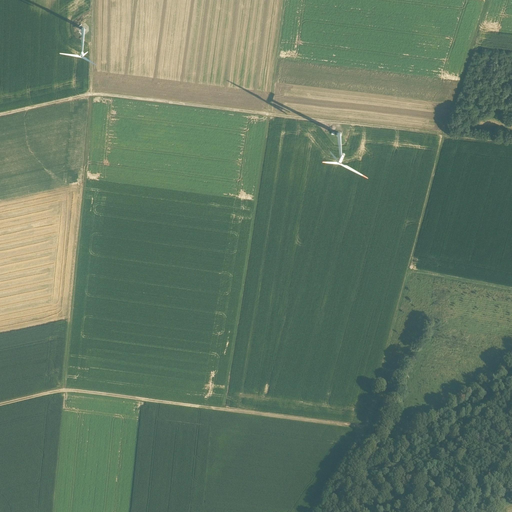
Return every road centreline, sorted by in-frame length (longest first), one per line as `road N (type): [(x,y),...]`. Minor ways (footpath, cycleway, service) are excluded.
road 1 (track): [(226,412),(286,0)]
road 2 (track): [(0,405),(79,391),(368,433)]
road 3 (track): [(446,137),(368,433)]
road 4 (track): [(91,92),(64,391)]
road 5 (track): [(489,0),(446,137)]
